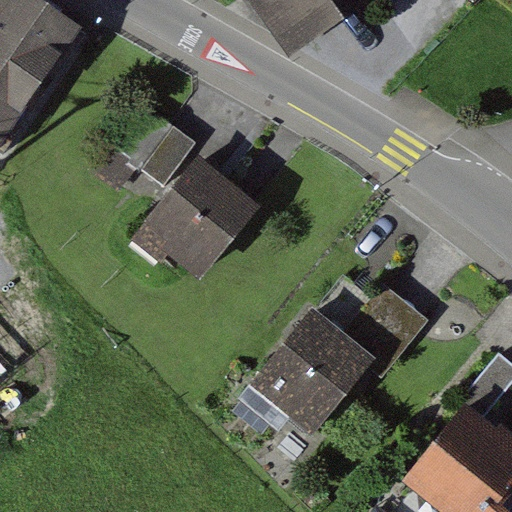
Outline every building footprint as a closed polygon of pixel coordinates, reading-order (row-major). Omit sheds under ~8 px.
[(0,0),(0,129),(63,29),(16,0),(0,0)] [(257,0),(290,47),(359,0),(257,0)] [(126,238),(187,285),(247,210),(186,162),(126,238)] [(242,393),(305,442),(363,368),(301,319),(242,393)] [(398,493),(421,511),(479,511),(511,481),(511,480),(511,461),(456,418),(398,493)] [(511,511),(511,481),(479,511),(511,511)]
